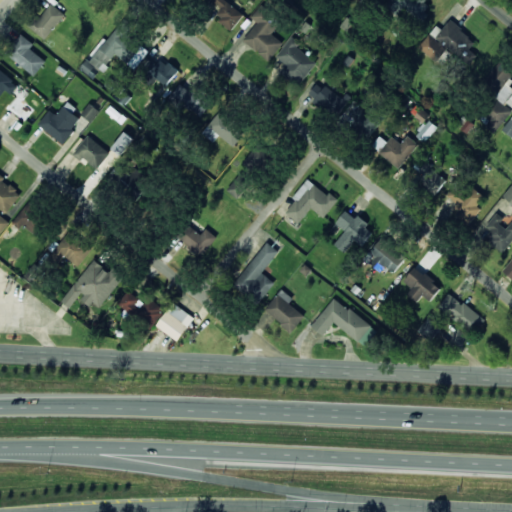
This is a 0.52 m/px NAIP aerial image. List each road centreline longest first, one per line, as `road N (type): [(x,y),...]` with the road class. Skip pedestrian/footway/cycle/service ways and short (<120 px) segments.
road 1 (secondary): [(511,376),(0,352)]
road 2 (motorway): [(0,447),(511,467)]
road 3 (motorway): [(511,424),(0,405)]
road 4 (residential): [(511,299),(146,0)]
road 5 (secondary): [(64,511),(357,504),(511,511)]
road 6 (residential): [(288,366),(0,131)]
road 7 (motorway): [(27,449),(357,504)]
road 8 (residential): [(199,294),(323,145)]
